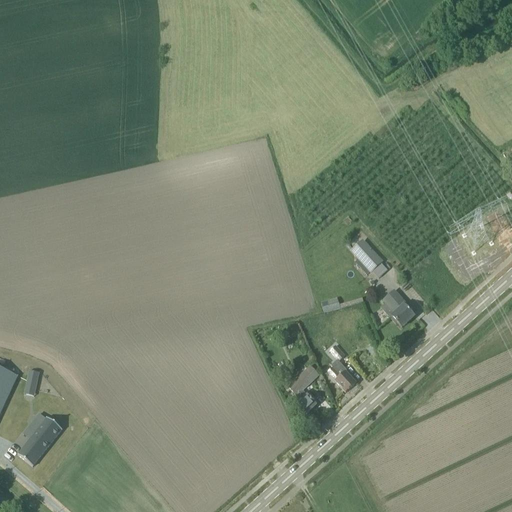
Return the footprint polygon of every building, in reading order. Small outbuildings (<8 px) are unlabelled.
[(351,253),(371,274),(382,263),(363,242),(351,253)] [(407,310),(404,307),(406,305),(394,292),(383,301),(386,304),(395,314),(391,317),(392,318),(390,319),(395,324),(397,323),(402,329),(414,318),(407,310)] [(333,369),(327,374),(345,394),(356,384),(346,374),(345,373),(347,371),(339,363),(344,358),(335,347),(329,352),(337,361),(331,367),(333,369)] [(0,409),(15,376),(0,368),(0,409)] [(289,388),(289,389),(297,397),(302,403),(297,407),(305,416),(316,406),(302,392),(310,385),(319,378),(311,369),(289,388)] [(29,372),(24,395),(34,397),(39,374),(29,372)] [(45,421),(38,415),(27,429),(34,435),(29,441),(17,456),(16,457),(31,469),(60,432),(46,420),(45,421)]
